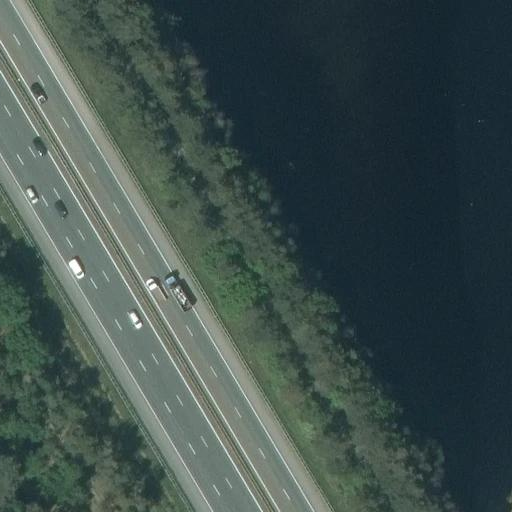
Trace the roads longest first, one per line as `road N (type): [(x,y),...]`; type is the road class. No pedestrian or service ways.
road 1 (motorway): [(296,511),(0,12)]
road 2 (motorway): [(0,115),(235,511)]
road 3 (track): [(0,347),(97,511)]
